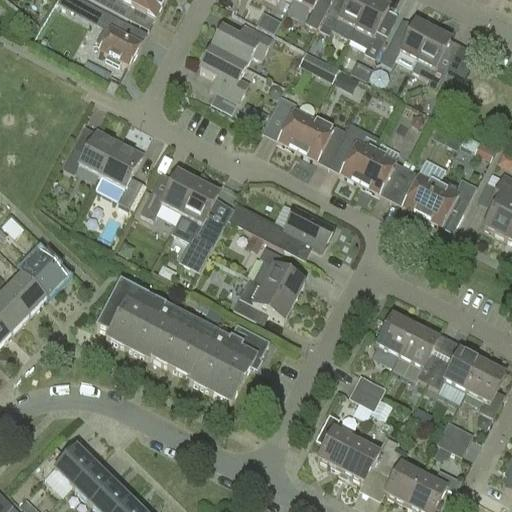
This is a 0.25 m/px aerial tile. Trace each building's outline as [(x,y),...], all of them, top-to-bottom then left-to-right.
[(163,5),(153,0),(84,0),(84,2),(127,24),(133,13),(154,24),(163,5)] [(294,0),(292,5),(311,15),(304,28),(316,35),(325,17),(329,11),(327,10),(328,10),(317,4),(319,0),(294,0)] [(325,17),(316,35),(328,41),(331,36),(349,46),(370,5),(360,0),(351,0),(351,1),(339,25),(327,18),(325,17)] [(370,5),(349,46),(366,55),(363,59),(374,65),(386,43),(376,38),(386,17),(388,14),(370,5)] [(257,17),(251,31),(271,40),(277,26),(257,17)] [(108,19),(95,42),(103,46),(97,56),(128,73),(140,50),(140,49),(124,40),(129,31),(108,19)] [(395,38),(379,68),(390,74),(398,58),(416,67),(432,37),(414,28),(406,43),(395,38)] [(210,56),(245,74),(251,62),(260,67),(270,47),(249,37),(244,46),(221,34),(210,56)] [(416,67),(411,77),(428,86),(425,92),(435,97),(447,75),(438,70),(450,47),(450,46),(432,37),(416,67)] [(245,74),(210,56),(199,77),(221,89),(215,100),(237,111),(247,91),(238,86),(245,74)] [(305,57),(298,72),(319,83),(327,69),(305,57)] [(345,80),(337,77),(332,88),(350,96),(355,83),(362,86),(367,75),(350,67),(345,80)] [(288,127),(277,149),(296,159),(313,126),(310,125),(312,121),(313,117),(312,113),(309,110),(305,110),(301,111),(298,114),(296,117),(294,116),(283,110),(277,121),(288,127)] [(254,135),(258,117),(236,112),(232,130),(254,135)] [(313,126),(296,159),(316,169),(327,148),(338,154),(343,143),(346,138),(335,132),(333,136),(313,126)] [(73,154),(62,176),(72,182),(77,172),(101,184),(120,149),(96,136),(83,160),(73,154)] [(343,143),(338,154),(349,160),(338,181),(358,191),(375,159),(355,149),(343,143)] [(495,155),(479,147),(473,159),(489,167),(495,155)] [(101,184),(94,196),(128,214),(141,189),(129,183),(142,160),(120,149),(101,184)] [(375,159),(358,191),(378,201),(388,182),(400,188),(406,175),(395,169),(375,159)] [(409,193),(399,213),(420,224),(437,191),(416,180),(406,175),(400,188),(409,193)] [(491,216),(481,234),(502,245),(511,226),(511,209),(508,208),(511,200),(511,183),(503,179),(500,185),(486,213),(487,213),(486,214),(491,216)] [(151,198),(140,220),(152,226),(160,211),(180,222),(197,191),(177,180),(173,186),(163,204),(151,198)] [(437,191),(420,224),(440,234),(451,213),(462,219),(463,220),(469,208),(476,194),(475,194),(469,190),(461,186),(458,192),(442,184),(438,192),(437,191)] [(180,223),(170,241),(187,250),(177,269),(198,281),(223,234),(204,225),(217,202),(198,191),(197,191),(180,222),(180,223)] [(293,218),(284,235),(236,210),(226,228),(275,253),(282,239),(320,259),(331,238),(293,218)] [(511,226),(502,245),(511,250),(511,226)] [(261,267),(252,286),(262,291),(261,292),(294,309),(304,289),(288,280),(283,278),(288,267),(264,254),(258,265),(261,267)] [(38,262),(20,280),(46,305),(63,287),(38,262)] [(20,280),(3,299),(28,323),(46,305),(20,280)] [(237,304),(232,315),(255,328),(260,317),(267,321),(283,329),(294,309),(261,292),(247,285),(237,304)] [(113,299),(95,335),(106,341),(104,346),(125,357),(145,367),(147,365),(188,385),(188,386),(187,389),(208,400),(230,411),(235,400),(242,386),(250,371),(254,373),(258,365),(260,366),(268,349),(236,331),(228,344),(119,287),(113,299)] [(3,299),(0,301),(0,331),(10,341),(28,323),(3,299)] [(376,355),(373,360),(383,365),(385,360),(386,360),(398,366),(414,334),(391,322),(380,344),(376,351),(375,354),(376,355)] [(0,331),(0,351),(10,341),(0,331)] [(414,334),(398,366),(419,377),(416,383),(428,390),(441,365),(431,359),(437,346),(414,334)] [(441,365),(428,390),(439,395),(442,389),(465,401),(481,369),(459,357),(452,370),(441,365)] [(481,369),(465,401),(482,410),(478,418),(480,418),(492,425),(503,402),(495,398),(504,381),(481,369)] [(353,395),(378,408),(384,395),(359,382),(353,395)] [(378,408),(353,395),(347,405),(373,418),(378,408)] [(355,447),(333,436),(338,426),(328,421),(314,447),(323,452),(316,467),(338,478),(355,447)] [(447,428),(440,441),(466,454),(472,441),(447,428)] [(466,454),(440,441),(435,451),(460,464),(466,454)] [(355,447),(338,478),(361,490),(369,475),(380,481),(393,456),(396,450),(385,444),(377,459),(355,447)] [(70,494),(92,472),(74,454),(52,477),(70,494)] [(393,456),(380,481),(391,487),(383,502),(402,511),(405,511),(421,482),(399,471),(404,461),(393,456)] [(510,479),(502,495),(511,499),(511,511),(511,469),(510,468),(506,477),(510,479)] [(92,472),(70,494),(88,511),(110,489),(92,472)] [(421,482),(405,511),(434,511),(444,495),(454,500),(460,488),(438,477),(432,488),(421,482)] [(110,489),(88,511),(122,511),(128,507),(110,489)]
